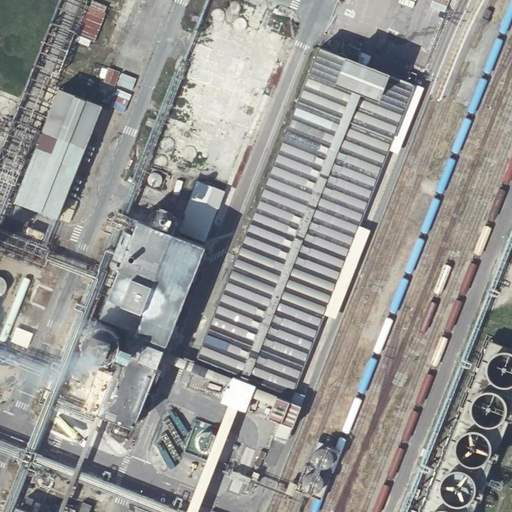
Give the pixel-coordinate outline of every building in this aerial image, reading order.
[(252,39),(242,4),(213,12),(223,47),(252,39)] [(253,75),(266,80),(282,38),(269,33),(253,75)] [(222,119),(247,129),(265,84),(240,74),(244,63),(199,46),(175,108),(220,126),(222,119)] [(268,417),(281,422),(289,400),(413,83),(320,48),(195,371),(213,379),(216,370),(267,391),(263,402),(273,406),(268,417)] [(106,106),(127,112),(137,78),(108,69),(98,101),(107,104),(106,106)] [(12,202),(54,218),(101,106),(58,89),(12,202)] [(155,167),(186,180),(193,162),(201,164),(205,162),(214,140),(211,132),(174,118),(168,122),(153,161),(155,167)] [(216,160),(229,166),(241,136),(228,130),(216,160)] [(203,168),(187,209),(213,219),(229,178),(203,168)] [(187,209),(180,225),(206,236),(213,219),(187,209)] [(206,236),(180,225),(180,227),(142,212),(104,311),(168,336),(206,236)] [(117,346),(117,344),(117,343),(117,340),(116,338),(115,335),(114,334),(113,332),(110,330),(107,328),(106,327),(104,327),(101,326),(97,326),(96,327),(93,327),(92,328),(90,329),(88,331),(86,332),(85,334),(84,336),(83,339),(82,341),(82,342),(82,344),(82,346),(83,349),(84,352),(85,354),(86,355),(89,358),(91,359),(92,360),(94,360),(96,361),(99,361),(101,361),(102,361),(103,361),(106,360),(108,359),(110,358),(111,357),(113,354),(114,353),(116,350),(116,349),(117,347),(117,346)] [(29,347),(33,335),(18,329),(13,340),(29,347)] [(97,412),(131,424),(164,343),(130,330),(113,372),(98,366),(81,410),(95,415),(97,412)] [(425,511),(482,511),(511,436),(511,344),(493,337),(425,511)] [(281,422),(292,426),(301,405),(289,400),(281,422)] [(109,432),(124,437),(128,428),(112,422),(109,432)] [(286,442),(292,426),(281,422),(275,437),(286,442)] [(297,486),(323,497),(342,449),(316,438),(297,486)] [(30,472),(16,509),(24,511),(28,511),(42,477),(30,472)]
